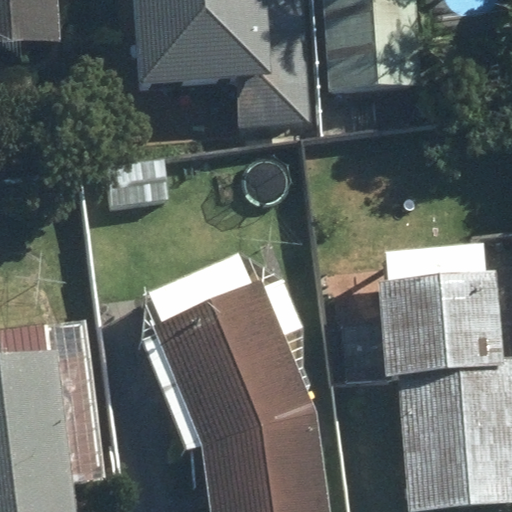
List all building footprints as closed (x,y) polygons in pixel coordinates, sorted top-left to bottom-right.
[(44,0),(0,0),(0,57),(48,54),(44,0)] [(291,0),(106,0),(109,96),(216,92),(218,141),(296,138),(291,0)] [(413,0),(312,0),(316,101),(416,98),(413,0)] [(511,511),(511,442),(511,443),(505,375),(489,376),(482,299),(359,310),(367,397),(383,396),(392,511),(511,511)] [(308,511),(298,435),(241,303),(135,349),(185,463),(191,511),(308,511)] [(66,511),(45,366),(0,372),(0,511),(66,511)]
